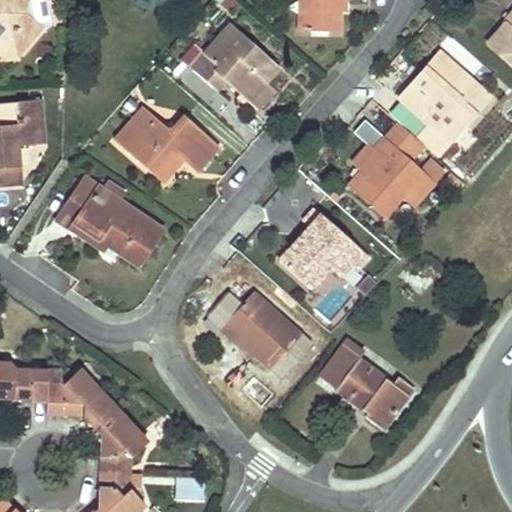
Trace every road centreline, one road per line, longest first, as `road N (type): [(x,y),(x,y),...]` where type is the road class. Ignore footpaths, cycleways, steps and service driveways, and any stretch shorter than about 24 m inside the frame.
road 1 (residential): [(416,479),(374,497),(331,499),(263,466),(180,369),(160,326),(206,242),(399,23),(408,0)]
road 2 (tertiary): [(505,358),(416,479)]
road 3 (secondary): [(505,358),(494,416),(511,488)]
